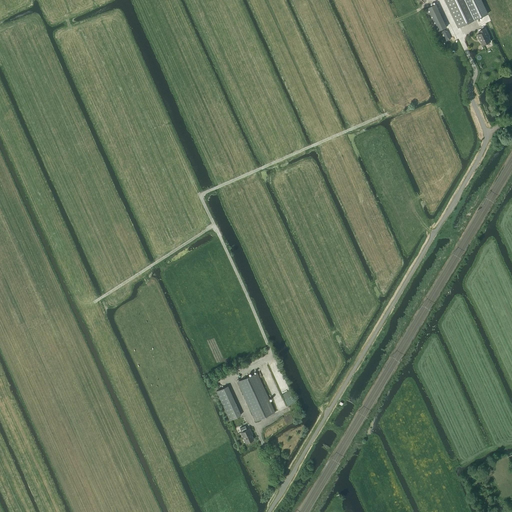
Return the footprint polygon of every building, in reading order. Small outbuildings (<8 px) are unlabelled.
[(444,0),(458,28),(487,14),(480,0),(444,0)] [(436,32),(446,27),(436,4),(425,10),(436,32)] [(483,45),(491,41),(489,37),(485,28),(479,31),(480,33),(477,35),(479,39),(480,39),(481,41),(483,45)] [(255,421),(274,412),(256,373),(237,382),(255,421)] [(230,420),(241,415),(227,386),(216,391),(230,420)] [(245,443),(253,439),(251,433),(249,428),(247,430),(245,426),(240,428),(241,432),(245,443)]
